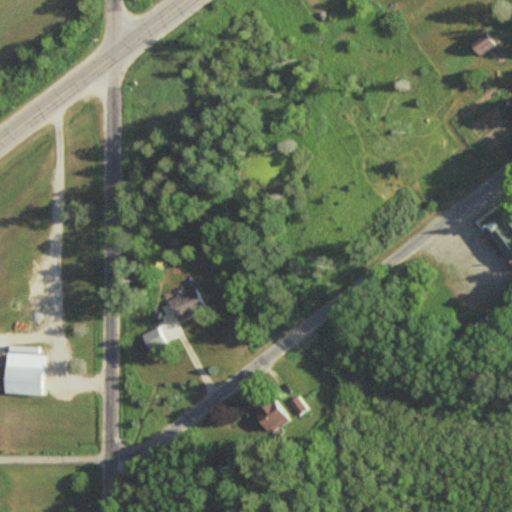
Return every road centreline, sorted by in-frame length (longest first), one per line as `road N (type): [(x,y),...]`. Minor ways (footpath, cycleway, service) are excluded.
road 1 (residential): [(107,478),(511,162)]
road 2 (residential): [(106,511),(111,60)]
road 3 (tertiary): [(0,143),(188,0)]
